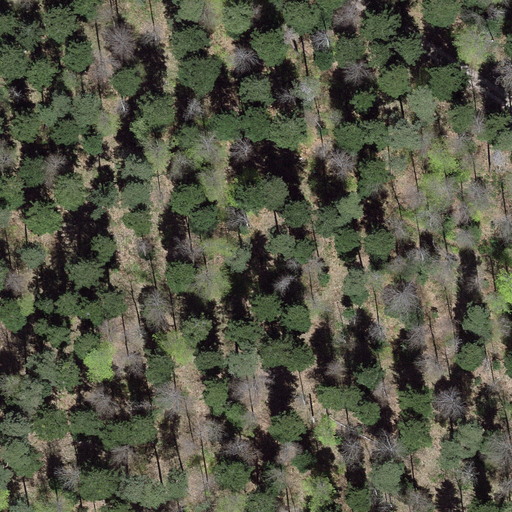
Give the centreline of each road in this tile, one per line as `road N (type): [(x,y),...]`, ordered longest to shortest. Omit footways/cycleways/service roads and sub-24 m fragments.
road 1 (track): [(0,248),(511,400)]
road 2 (track): [(0,17),(201,79),(511,128)]
road 3 (track): [(174,71),(276,154),(511,280)]
road 4 (track): [(511,102),(360,0)]
